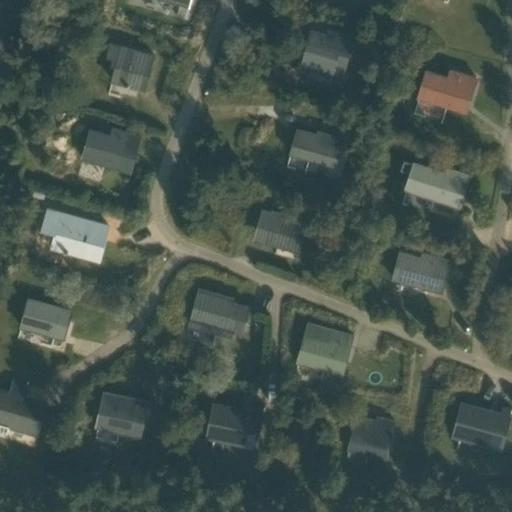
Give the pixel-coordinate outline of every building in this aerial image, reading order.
[(332,76),(335,64),(345,67),(354,37),(342,34),(340,42),(324,37),(325,35),(311,31),(301,67),(332,76)] [(355,40),(353,50),(360,52),(362,42),(355,40)] [(111,43),(107,57),(114,59),(112,67),(115,68),(112,81),(135,87),(139,72),(149,75),(154,55),(121,46),(111,43)] [(448,77),(426,71),(418,98),(452,108),(455,97),(469,102),(477,78),(450,70),(448,77)] [(130,172),(141,136),(114,128),(112,136),(91,130),(83,158),(130,172)] [(336,167),(344,139),(318,131),(317,134),(297,129),(290,154),(336,167)] [(404,159),(400,171),(411,175),(406,190),(439,200),(455,205),(461,189),(465,174),(448,168),(447,173),(414,163),(404,159)] [(54,236),(51,247),(99,260),(108,225),(49,209),(42,232),(54,236)] [(298,252),(306,225),(307,221),(273,211),(273,213),(262,210),(259,221),(270,224),(265,242),(298,252)] [(423,253),(422,258),(400,252),(393,279),(441,292),(450,260),(423,253)] [(199,289),(190,325),(219,333),(220,328),(225,329),(227,322),(235,324),(237,315),(246,318),(249,307),(231,302),(233,298),(199,289)] [(64,339),(72,311),(29,298),(21,326),(64,339)] [(350,348),(354,335),(308,323),(297,362),(331,372),(338,345),(350,348)] [(29,386),(14,381),(11,392),(0,389),(0,432),(7,434),(9,426),(37,434),(46,403),(26,397),(29,386)] [(145,414),(147,401),(104,392),(96,427),(130,434),(135,412),(145,414)] [(213,404),(207,437),(256,447),(263,414),(213,404)] [(461,404),(453,436),(502,449),(510,416),(509,416),(511,410),(503,408),(501,414),(461,404)] [(355,420),(348,450),(380,457),(385,434),(392,435),(395,421),(377,416),(376,420),(361,417),(355,420)]
